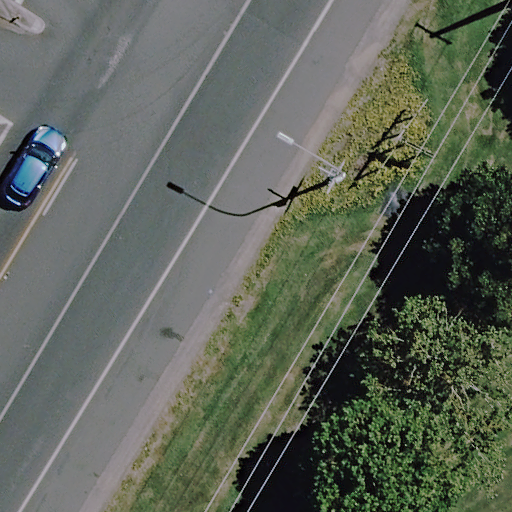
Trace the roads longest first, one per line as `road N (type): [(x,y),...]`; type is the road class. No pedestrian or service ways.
road 1 (primary): [(0,374),(166,116)]
road 2 (tertiary): [(0,14),(166,116)]
road 3 (primary): [(166,116),(242,0)]
